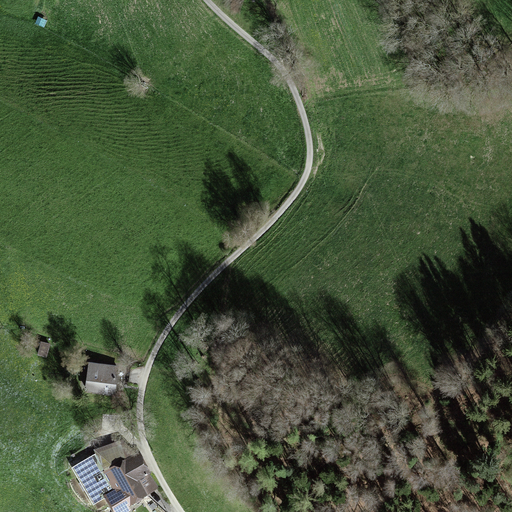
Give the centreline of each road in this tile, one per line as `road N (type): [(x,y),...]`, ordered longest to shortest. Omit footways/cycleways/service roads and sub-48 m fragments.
road 1 (unclassified): [(162,339),(284,204),(307,156),(296,100),(206,0)]
road 2 (track): [(179,511),(141,441),(141,389),(162,339)]
